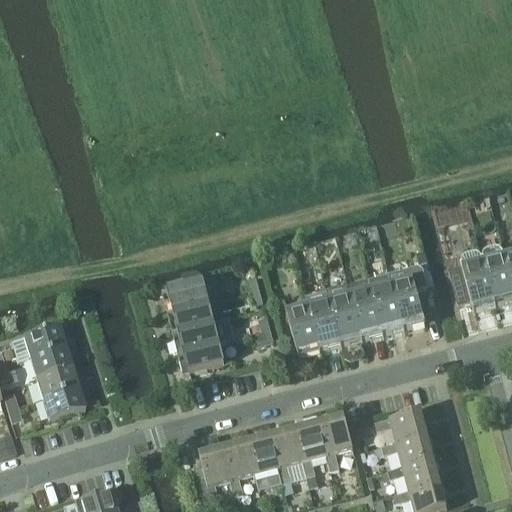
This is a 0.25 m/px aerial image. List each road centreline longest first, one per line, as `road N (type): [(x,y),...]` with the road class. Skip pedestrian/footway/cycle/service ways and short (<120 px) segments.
road 1 (track): [(511,163),(130,264),(0,288)]
road 2 (unclassified): [(3,486),(488,353)]
